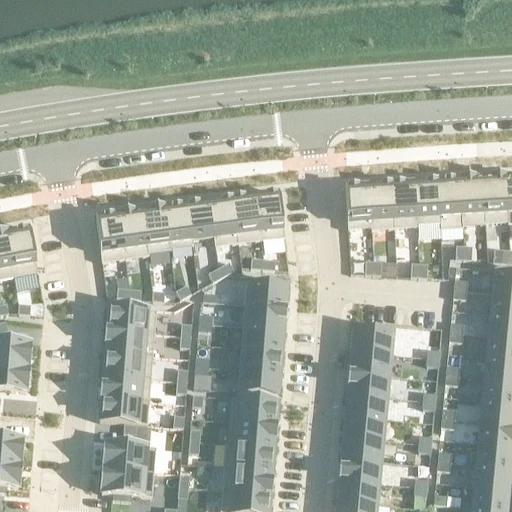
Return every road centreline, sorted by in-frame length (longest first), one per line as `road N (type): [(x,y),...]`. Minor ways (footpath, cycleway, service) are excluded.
road 1 (residential): [(310,122),(329,268),(309,511)]
road 2 (residential): [(68,511),(82,310),(55,156)]
road 3 (residential): [(310,122),(55,156)]
road 4 (residential): [(511,108),(310,122)]
